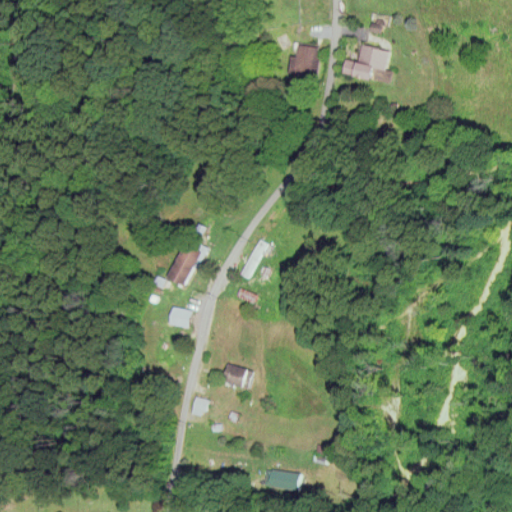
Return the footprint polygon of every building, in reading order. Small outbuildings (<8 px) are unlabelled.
[(363,60),(350,58),(347,73),(399,82),(401,69),(396,68),(399,50),(366,44),(363,60)] [(321,74),(321,46),(300,46),(300,56),(294,56),(294,74),(321,74)] [(189,285),(208,248),(192,239),(172,277),(189,285)] [(245,272),(255,277),(273,245),(263,239),(245,272)] [(195,309),(177,307),(176,323),(193,325),(195,309)] [(260,369),(233,364),(229,382),(256,388),(260,369)]
